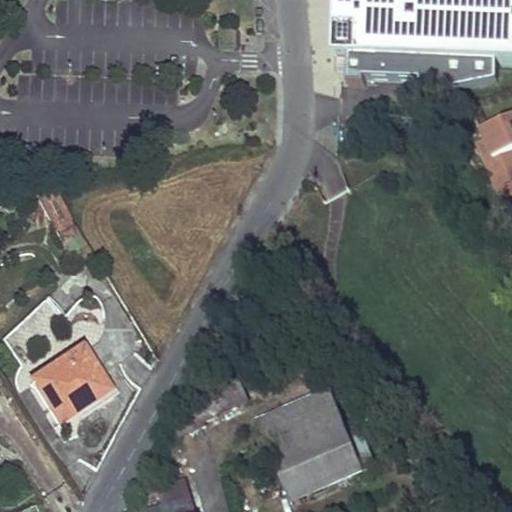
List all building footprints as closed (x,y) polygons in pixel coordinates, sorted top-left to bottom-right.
[(511,0),(337,0),(335,57),(349,58),(348,87),(365,88),(366,81),(421,83),(426,83),(437,81),(440,96),(498,83),(498,63),(511,63),(511,0)] [(234,28),(223,28),(222,47),(233,48),(234,28)] [(426,83),(421,83),(424,100),(440,96),(437,81),(426,83)] [(511,119),(482,133),(486,142),(494,160),(486,164),(500,196),(508,192),(511,201),(511,119)] [(494,160),(486,142),(478,145),(486,164),(494,160)] [(92,254),(54,191),(33,191),(12,194),(15,205),(28,203),(36,219),(46,214),(75,263),(92,254)] [(508,214),(511,212),(511,201),(508,192),(500,196),(508,214)] [(22,363),(67,322),(47,301),(2,342),(22,363)] [(110,394),(82,351),(32,385),(60,426),(81,413),(84,418),(112,399),(109,394),(110,394)] [(175,422),(183,440),(207,429),(206,425),(249,405),(237,380),(240,378),(237,370),(217,379),(222,390),(200,401),(207,414),(190,423),(187,415),(175,422)] [(329,395),(259,424),(293,505),(363,476),(329,395)] [(397,428),(389,435),(397,444),(405,437),(397,428)] [(193,511),(185,483),(158,491),(163,508),(150,511),(193,511)]
